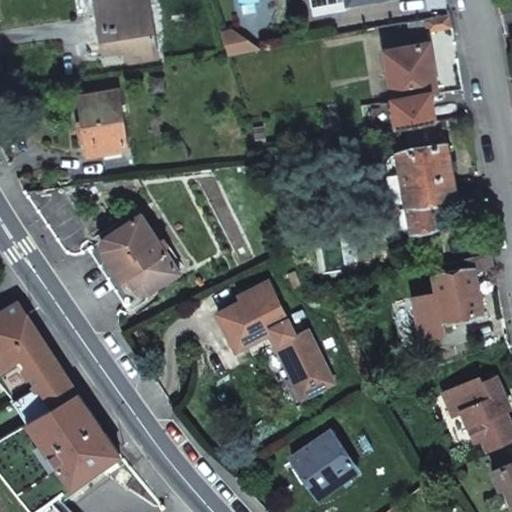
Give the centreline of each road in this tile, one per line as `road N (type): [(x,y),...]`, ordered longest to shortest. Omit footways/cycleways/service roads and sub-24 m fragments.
road 1 (tertiary): [(221,511),(128,402),(0,217)]
road 2 (residential): [(477,0),(511,181)]
